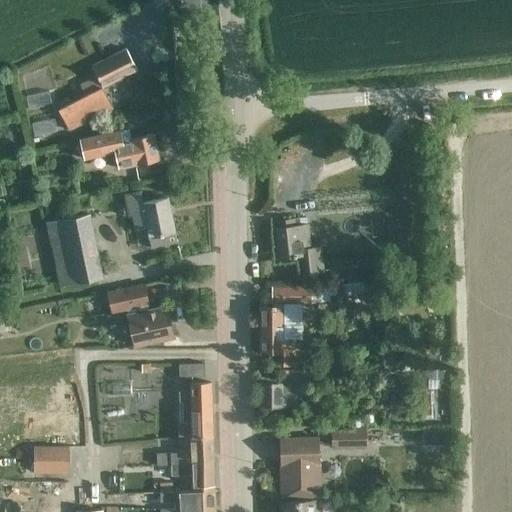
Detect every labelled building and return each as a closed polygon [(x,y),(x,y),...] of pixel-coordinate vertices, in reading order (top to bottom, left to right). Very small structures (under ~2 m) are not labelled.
[(85,95),(58,109),(69,130),(112,108),(101,87),(137,69),(125,48),(91,65),(97,76),(79,84),(85,95)] [(161,159),(156,134),(131,139),(129,130),(82,138),(86,158),(117,152),(120,167),(161,159)] [(150,248),(176,243),(168,198),(143,203),(141,192),(126,195),(128,207),(130,206),(134,229),(146,227),(150,248)] [(60,285),(102,277),(90,214),(48,223),(60,285)] [(284,220),(285,227),(275,228),(278,256),(300,254),(303,274),(321,272),(318,247),(309,248),(305,218),(284,220)] [(369,263),(333,267),(334,280),(370,276),(369,263)] [(143,286),(108,293),(112,313),(147,305),(143,286)] [(294,365),(294,337),(294,302),(310,302),(310,287),(272,287),(272,306),(260,306),(260,351),(278,351),(278,365),(294,365)] [(134,345),(173,337),(166,306),(127,314),(134,345)] [(178,376),(204,375),(203,363),(178,364),(178,376)] [(295,382),(260,382),(261,406),(292,406),(292,401),(301,401),(301,405),(306,405),(317,405),(317,389),(305,389),(305,387),(295,387),(295,382)] [(193,424),(177,425),(178,438),(179,438),(211,437),(210,384),(191,384),(191,392),(179,392),(180,401),(192,401),(193,424)] [(331,447),(366,446),(366,427),(331,428),(331,447)] [(180,452),(156,453),(156,465),(170,464),(191,463),(191,460),(196,460),(212,459),(211,437),(179,438),(180,452)] [(281,497),(319,496),(318,437),(280,438),(280,464),(281,464),(281,497)] [(33,471),(68,471),(68,447),(33,448),(33,471)] [(191,463),(170,464),(171,474),(191,474),(192,490),(214,490),(214,489),(212,460),(212,459),(196,460),(191,460),(191,463)] [(172,482),(159,482),(159,492),(172,492),(172,482)] [(172,492),(159,492),(160,500),(173,501),(173,509),(178,509),(178,511),(215,511),(214,490),(192,490),(172,492)] [(281,511),(313,511),(313,500),(281,501),(281,511)]
